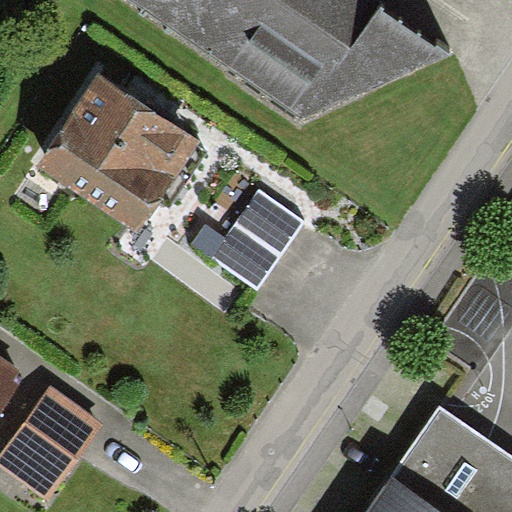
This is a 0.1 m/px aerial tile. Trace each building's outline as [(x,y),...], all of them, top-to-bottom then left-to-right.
[(390,0),(141,0),(306,118),(449,53),(384,8),(390,0)] [(195,147),(104,80),(42,163),(134,230),(195,147)] [(299,217),(257,188),(212,254),(254,283),(299,217)] [(0,416),(27,374),(0,356),(0,416)] [(95,421),(44,387),(0,452),(0,459),(47,492),(95,421)] [(511,511),(511,449),(438,399),(360,511),(511,511)]
